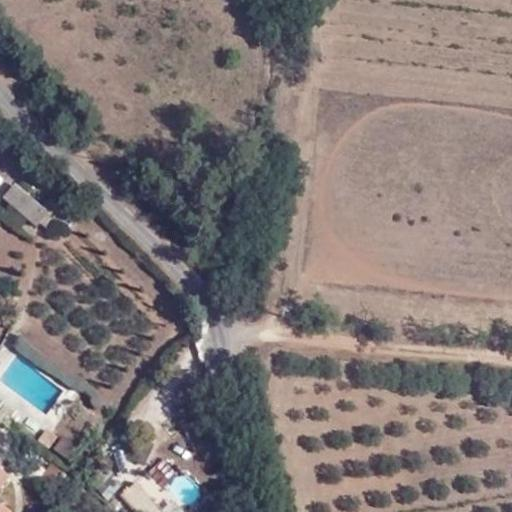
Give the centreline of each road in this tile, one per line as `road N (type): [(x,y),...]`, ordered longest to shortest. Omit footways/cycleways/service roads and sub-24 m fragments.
road 1 (residential): [(0,92),(170,259),(211,310),(222,415),(253,511)]
road 2 (track): [(213,328),(511,358)]
